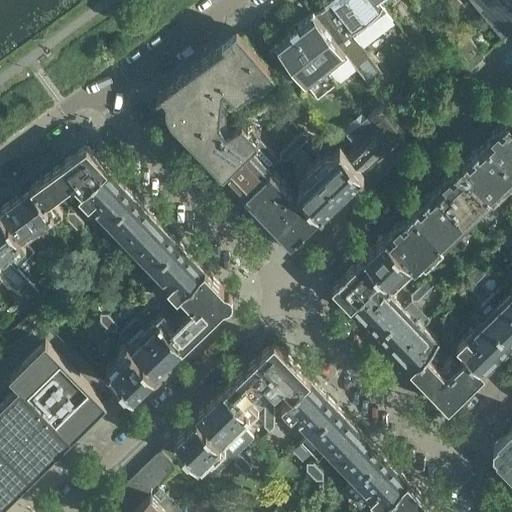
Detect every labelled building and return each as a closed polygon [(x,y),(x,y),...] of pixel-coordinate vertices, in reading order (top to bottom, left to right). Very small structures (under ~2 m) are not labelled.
[(385,9),(378,0),(326,0),(328,3),(315,13),(337,42),(350,32),(353,35),(385,9)] [(511,4),(507,0),(472,0),(502,37),(511,28),(511,4)] [(337,42),(315,13),(313,11),(275,41),(355,142),(378,126),(380,124),(394,113),(337,42)] [(274,71),(260,55),(240,31),(237,26),(222,39),(225,43),(252,79),(257,86),(274,71)] [(466,72),(484,55),(466,32),(447,47),(466,72)] [(252,79),(225,43),(198,62),(223,87),(232,96),(252,79)] [(455,77),(434,53),(424,61),(445,85),(455,77)] [(217,125),(216,91),(223,87),(198,62),(175,79),(173,81),(172,83),(169,86),(168,88),(167,91),(166,93),(166,96),(166,99),(166,101),(166,104),(166,107),(167,109),(168,112),(169,111),(173,110),(174,114),(172,115),(170,116),(173,119),(193,140),(217,125)] [(407,130),(394,113),(380,124),(396,140),(407,130)] [(511,117),(509,114),(485,138),(511,166),(511,117)] [(223,171),(249,146),(255,140),(239,123),(225,132),(217,125),(193,140),(223,171)] [(364,171),(396,140),(380,124),(378,126),(348,154),(364,171)] [(302,142),(303,135),(296,135),(292,139),(299,145),(302,142)] [(511,168),(511,166),(485,138),(460,161),(493,196),(511,177),(507,172),(511,168)] [(299,145),(292,139),(287,145),(293,151),(299,145)] [(83,192),(108,167),(87,145),(87,144),(86,144),(85,144),(85,145),(61,162),(74,179),(72,180),(83,192)] [(293,151),(287,145),(281,150),(287,157),(293,151)] [(364,171),(348,154),(344,150),(340,145),(328,156),(323,151),(313,161),(343,191),(364,171)] [(244,193),(270,168),(249,146),(223,171),(244,193)] [(287,157),(281,150),(278,154),(277,160),(284,160),(287,157)] [(343,191),(313,161),(304,170),(309,175),(296,187),(300,190),(300,189),(321,211),(343,191)] [(493,196),(460,161),(435,185),(464,214),(469,209),(474,214),(493,196)] [(58,191),(72,180),(74,179),(61,162),(19,193),(42,223),(61,209),(51,196),(58,191)] [(108,167),(83,192),(80,194),(107,222),(135,195),(108,167)] [(300,189),(300,190),(296,194),(270,168),(244,193),(289,240),(289,241),(290,241),(291,241),(292,241),(292,240),(321,211),(300,189)] [(464,214),(435,185),(411,208),(444,243),(463,225),(458,219),(464,214)] [(42,223),(19,193),(0,207),(0,208),(22,238),(42,223)] [(125,241),(153,213),(135,195),(107,222),(125,241)] [(24,241),(22,238),(0,208),(0,250),(4,255),(14,246),(16,249),(24,241)] [(444,243),(411,208),(386,232),(415,261),(420,256),(425,261),(444,243)] [(179,241),(153,213),(125,241),(151,268),(179,241)] [(75,225),(82,219),(77,214),(71,214),(71,220),(75,225)] [(86,230),(86,224),(82,219),(75,225),(80,230),(86,230)] [(415,261),(386,232),(364,253),(388,278),(389,279),(391,280),(392,280),(393,281),(394,280),(396,280),(415,261)] [(206,269),(191,253),(179,241),(151,268),(178,296),(180,294),(206,269)] [(0,333),(46,300),(4,255),(0,250),(0,276),(24,301),(0,321),(0,333)] [(39,262),(45,256),(40,251),(34,251),(34,257),(39,262)] [(112,262),(118,256),(113,251),(107,251),(107,257),(112,262)] [(403,305),(388,290),(386,287),(384,281),(388,278),(364,253),(333,283),(332,283),(332,284),(332,285),(333,285),(377,331),(403,305)] [(49,267),(50,261),(45,256),(39,262),(43,267),(49,267)] [(123,267),(123,261),(118,256),(112,262),(117,267),(123,267)] [(226,288),(225,288),(206,269),(180,294),(192,306),(202,296),(217,312),(225,304),(226,304),(227,304),(229,303),(230,303),(231,302),(232,301),(232,300),(232,299),(233,298),(233,296),(233,295),(232,293),(232,292),(231,291),(230,291),(229,290),(228,289),(226,288)] [(434,282),(428,275),(422,281),(428,287),(434,282)] [(428,287),(422,281),(417,286),(423,293),(428,287)] [(423,293),(417,286),(413,290),(413,296),(419,296),(423,293)] [(149,300),(155,294),(151,289),(144,289),(144,295),(149,300)] [(511,289),(485,315),(511,343),(511,289)] [(160,305),(160,299),(155,294),(149,300),(154,305),(160,305)] [(190,338),(217,312),(202,296),(192,306),(175,322),(190,338)] [(395,350),(423,323),(416,315),(414,317),(403,305),(377,331),(395,350)] [(190,338),(175,322),(163,310),(147,325),(174,353),(190,338)] [(451,322),(451,317),(447,312),(443,317),(443,322),(451,322)] [(105,325),(111,319),(106,314),(100,314),(100,320),(105,325)] [(511,343),(485,315),(457,343),(466,353),(467,352),(485,370),(511,343)] [(116,330),(116,324),(111,319),(105,325),(109,330),(116,330)] [(451,330),(451,322),(443,322),(443,330),(451,330)] [(448,406),(485,370),(467,352),(466,353),(459,360),(452,353),(440,365),(426,351),(439,339),(423,323),(395,350),(448,406)] [(174,353),(147,325),(128,343),(155,371),(174,353)] [(451,336),(451,330),(443,330),(443,335),(447,340),(451,336)] [(310,377),(274,339),(256,357),(272,372),(264,380),(275,391),(283,384),(292,393),(292,394),(310,377)] [(0,506),(107,402),(106,401),(45,340),(10,374),(19,383),(0,402),(0,506)] [(155,371),(128,343),(126,341),(116,351),(118,353),(106,364),(126,385),(133,393),(155,371)] [(246,397),(264,380),(272,372),(256,357),(215,397),(242,425),(258,409),(246,397)] [(336,404),(310,377),(292,394),(292,393),(281,403),(308,432),(336,404)] [(242,425),(215,397),(196,415),(223,443),(242,425)] [(273,410),(273,403),(269,399),(264,403),(264,410),(273,410)] [(327,451),(355,424),(336,404),(308,432),(327,451)] [(273,419),(273,410),(264,410),(264,419),(273,419)] [(225,444),(223,443),(196,415),(174,436),(201,464),(213,453),(214,454),(225,444)] [(273,426),(273,419),(264,419),(264,425),(268,430),(273,426)] [(381,451),(355,424),(327,451),(353,478),(381,451)] [(511,426),(494,445),(493,445),(493,452),(511,471),(511,426)] [(177,466),(160,449),(160,450),(149,460),(166,477),(177,466)] [(390,496),(408,478),(381,451),(353,478),(380,506),(391,496),(390,496)] [(243,469),(249,463),(244,458),(238,458),(237,464),(243,469)] [(166,477),(149,460),(139,470),(156,487),(166,477)] [(311,474),(317,468),(313,463),(307,462),(306,469),(311,474)] [(253,474),(253,468),(249,463),(243,469),(247,474),(253,474)] [(322,479),(322,472),(317,468),(311,474),(316,479),(322,479)] [(156,487),(139,470),(129,479),(146,496),(150,492),(151,492),(156,487)] [(439,511),(408,478),(390,496),(391,496),(400,506),(392,511),(439,511)] [(146,496),(129,479),(127,482),(131,486),(135,490),(139,494),(143,499),(146,496)] [(122,495),(131,486),(127,482),(118,491),(122,495)] [(126,499),(135,490),(131,486),(122,495),(126,499)] [(130,504),(139,494),(135,490),(126,499),(130,504)] [(170,511),(151,492),(150,492),(146,496),(143,499),(134,508),(129,511),(170,511)] [(134,508),(143,499),(139,494),(130,504),(134,508)]
